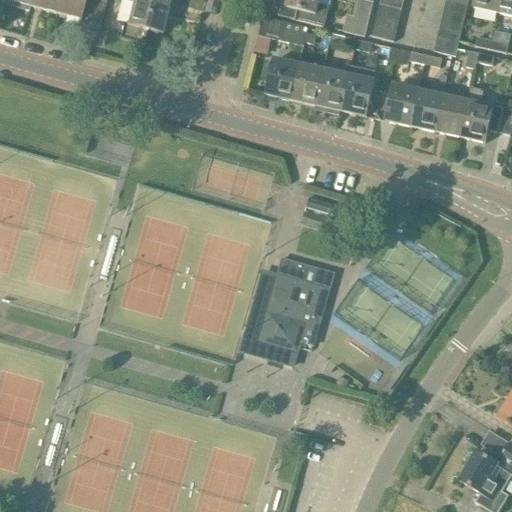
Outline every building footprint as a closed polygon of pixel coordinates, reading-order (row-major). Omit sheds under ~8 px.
[(33,0),(6,0),(6,3),(17,6),(16,10),(29,13),(30,9),(31,9),(33,0)] [(33,0),(31,9),(56,16),(60,0),(33,0)] [(60,0),(56,16),(81,22),(86,0),(60,0)] [(91,0),(84,32),(99,35),(107,0),(91,0)] [(170,0),(134,0),(133,4),(168,13),(170,0)] [(320,0),(288,0),(286,9),(300,12),(298,22),(325,29),(330,8),(319,5),(320,0)] [(381,0),(380,8),(402,13),(405,3),(392,0),(381,0)] [(500,15),(503,0),(475,0),(474,10),(500,15)] [(511,17),(511,0),(503,0),(500,15),(511,17)] [(374,5),(364,2),(360,22),(347,18),(344,33),(366,39),(374,5)] [(469,7),(447,2),(444,12),(466,18),(469,7)] [(168,13),(133,4),(127,27),(123,26),(120,41),(143,47),(147,33),(162,36),(168,13)] [(377,18),(400,24),(402,13),(380,8),(377,18)] [(466,18),(444,12),(442,23),(464,28),(466,18)] [(400,24),(377,18),(375,28),(397,34),(400,24)] [(439,33),(461,38),(464,28),(442,23),(439,33)] [(305,48),(307,35),(302,34),(303,29),(283,24),(279,42),(305,48)] [(395,43),(397,34),(375,28),(373,38),(395,43)] [(459,49),(461,38),(439,33),(437,44),(459,49)] [(305,48),(305,45),(315,47),(317,37),(307,35),(305,48)] [(356,51),(357,42),(348,40),(349,40),(341,38),(339,48),(356,51)] [(492,52),(494,42),(476,38),(474,47),(492,52)] [(492,52),(507,55),(509,46),(494,42),(492,52)] [(459,49),(437,44),(435,53),(456,59),(459,49)] [(409,63),(411,53),(393,49),(391,49),(388,63),(407,68),(408,63),(409,63)] [(425,66),(427,57),(411,53),(409,63),(425,66)] [(478,64),(480,55),(470,53),(466,69),(476,71),(476,68),(478,64)] [(478,64),(484,66),(493,68),(495,58),(480,55),(478,64)] [(266,97),(293,103),(301,67),(274,61),(266,97)] [(301,67),(293,103),(318,108),(326,72),(301,67)] [(326,72),(318,108),(329,111),(328,114),(340,117),(341,113),(342,114),(350,77),(326,72)] [(350,77),(342,114),(367,119),(375,83),(350,77)] [(385,123),(412,129),(420,93),(393,87),(385,123)] [(444,98),(436,134),(461,140),(472,89),(469,104),(444,98)] [(472,89),(461,140),(486,145),(489,133),(499,135),(505,110),(494,108),(494,109),(480,106),(483,93),(483,92),(472,89)] [(420,93),(412,129),(436,134),(444,98),(420,93)] [(511,112),(505,110),(499,135),(511,138),(511,135),(511,112)] [(304,214),(300,226),(325,233),(329,221),(304,214)] [(297,354),(298,350),(300,343),(314,347),(334,275),(281,260),(257,343),(297,354)] [(500,403),(494,413),(495,416),(498,418),(497,419),(511,429),(511,396),(507,405),(504,403),(500,403)] [(511,443),(500,461),(511,468),(511,443)] [(459,482),(481,494),(475,503),(490,511),(499,511),(509,496),(502,493),(511,477),(511,468),(500,461),(497,465),(476,453),(467,468),(463,475),(459,482)]
